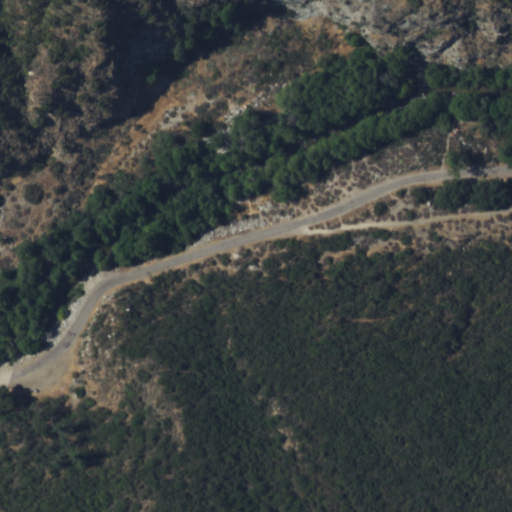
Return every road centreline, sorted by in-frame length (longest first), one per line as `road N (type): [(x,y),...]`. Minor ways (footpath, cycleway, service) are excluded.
road 1 (residential): [(511,172),(409,180),(111,288),(57,365),(0,386)]
road 2 (track): [(511,208),(308,232),(298,225)]
